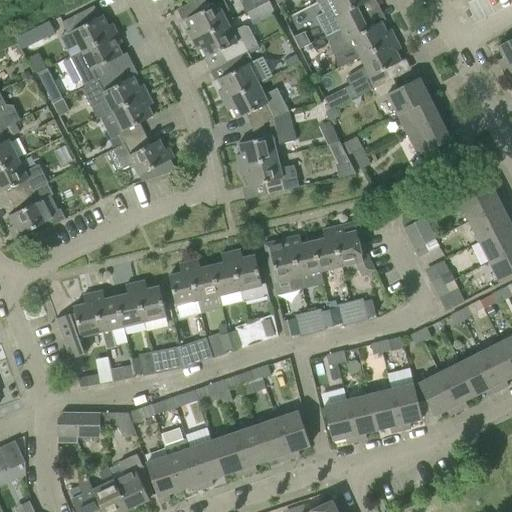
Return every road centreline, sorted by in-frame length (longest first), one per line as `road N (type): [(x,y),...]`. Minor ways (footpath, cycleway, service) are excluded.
road 1 (residential): [(1,281),(207,190),(193,123),(133,0)]
road 2 (residential): [(41,396),(125,395),(294,346)]
road 3 (residential): [(294,346),(417,311),(423,293),(390,231)]
road 4 (residential): [(350,467),(511,405)]
road 5 (residential): [(325,472),(294,346)]
road 6 (unclassified): [(511,151),(453,41)]
road 7 (residential): [(207,511),(325,472)]
road 8 (residential): [(41,396),(1,281)]
